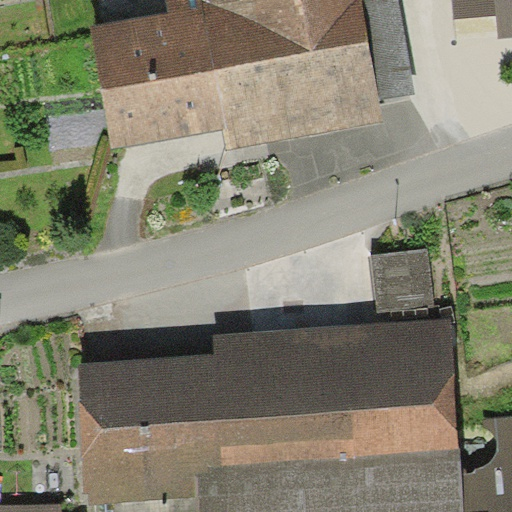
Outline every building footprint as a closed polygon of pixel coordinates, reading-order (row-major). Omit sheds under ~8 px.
[(171,16),(93,30),(115,153),(219,134),(223,156),(388,127),(383,103),(416,98),(398,0),(178,0),(168,2),(171,16)] [(511,0),(458,0),(463,46),(511,41),(511,0)] [(376,259),(384,315),(436,308),(429,252),(376,259)] [(200,362),(85,368),(92,507),(201,502),(201,511),(465,511),(461,421),(455,322),(213,336),(215,361),(200,362)] [(511,511),(511,417),(461,421),(465,511),(511,511)]
